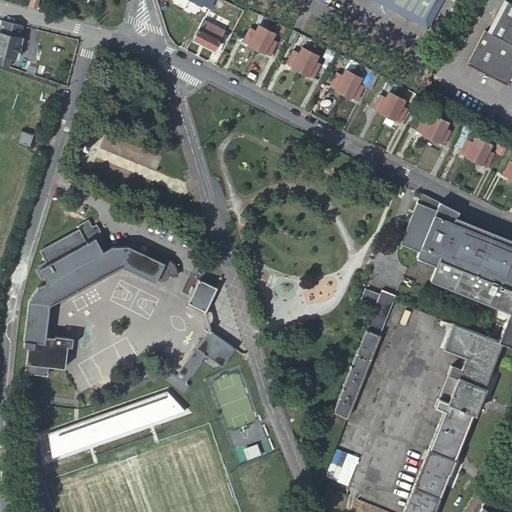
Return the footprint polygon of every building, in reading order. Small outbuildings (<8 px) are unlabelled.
[(29,0),(28,6),(37,9),(38,0),(29,0)] [(188,0),(202,7),(202,5),(209,9),(213,0),(188,0)] [(230,5),(220,0),(214,0),(213,5),(227,14),(230,5)] [(391,0),(424,18),(433,0),(391,0)] [(511,2),(508,1),(491,33),(485,30),(467,63),(507,85),(511,75),(511,2)] [(192,39),(222,53),(233,31),(231,30),(241,10),(233,6),(229,16),(225,14),(218,27),(203,18),(192,39)] [(271,19),(262,15),(258,24),(263,27),(264,25),(267,26),(271,19)] [(9,34),(11,23),(4,21),(1,32),(0,31),(0,64),(9,34)] [(22,26),(11,23),(9,34),(19,36),(22,26)] [(248,45),(256,49),(259,43),(267,26),(264,25),(263,27),(258,24),(255,30),(249,27),(242,41),(248,44),(248,45)] [(259,43),(256,49),(264,53),(265,52),(270,55),(277,41),(271,38),(274,32),(269,30),(270,27),(267,26),(259,43)] [(295,30),(289,41),(295,44),(301,33),(295,30)] [(0,64),(8,67),(10,57),(14,58),(19,36),(9,34),(0,64)] [(291,67),(299,71),(309,51),(311,48),(308,47),(307,49),(301,46),(299,52),(293,49),(286,63),(291,66),(291,67)] [(309,51),(299,71),(308,75),(308,74),(313,77),(320,64),(314,61),(318,55),(312,52),(313,49),(311,48),(309,51)] [(349,58),(344,68),(350,71),(351,69),(354,70),(358,63),(349,58)] [(378,73),(358,63),(354,70),(357,72),(356,74),(361,77),(358,82),(363,85),(371,89),(378,73)] [(343,93),(354,70),(351,69),(350,71),(344,68),(341,74),(337,72),(330,86),(335,88),(335,89),(343,93)] [(354,70),(343,93),(351,97),(351,96),(357,99),(363,85),(358,82),(361,77),(356,74),(357,72),(354,70)] [(401,85),(390,79),(385,89),(388,91),(393,94),(395,91),(397,93),(401,85)] [(378,111),(386,115),(397,93),(395,91),(393,94),(388,91),(385,97),(379,94),(373,107),(379,110),(378,111)] [(397,93),(386,115),(394,120),(395,119),(399,121),(400,122),(407,108),(401,105),(404,99),(399,96),(400,94),(397,93)] [(422,97),(415,93),(409,106),(416,110),(422,97)] [(436,125),(441,115),(438,114),(436,116),(431,113),(429,119),(423,116),(416,130),(422,133),(421,134),(429,137),(436,125)] [(444,116),(441,115),(436,125),(429,137),(438,142),(438,141),(444,144),(450,130),(445,128),(448,122),(442,119),(444,116)] [(484,137),(486,133),(465,122),(454,143),(462,147),(466,139),(471,141),(474,135),(479,138),(481,135),(484,137)] [(28,145),(32,134),(21,131),(17,141),(28,145)] [(467,157),(473,160),(479,148),(484,137),(481,135),(479,138),(474,135),(471,141),(466,139),(462,147),(459,152),(465,155),(465,156),(467,157)] [(146,163),(150,150),(104,136),(100,149),(146,163)] [(473,160),(481,164),(482,163),(488,166),(494,152),(488,149),(491,144),(486,141),(487,138),(484,137),(479,148),(473,160)] [(499,139),(493,151),(501,155),(507,143),(499,139)] [(508,178),(511,179),(511,161),(510,160),(503,174),(508,177),(508,178)] [(511,239),(500,233),(474,220),(446,206),(422,194),(420,199),(418,198),(400,243),(418,251),(416,257),(435,265),(430,278),(474,295),(474,297),(509,312),(497,340),(500,341),(500,343),(511,347),(511,239)] [(85,225),(39,250),(45,261),(37,265),(38,268),(35,270),(40,279),(43,277),(46,282),(37,287),(27,301),(23,339),(23,346),(27,347),(24,372),(53,375),(54,370),(54,371),(55,366),(71,368),(73,346),(78,347),(79,338),(61,336),(61,338),(52,337),(52,336),(45,336),(48,304),(49,303),(49,302),(117,265),(118,266),(120,265),(154,281),(155,281),(157,281),(158,280),(160,280),(161,281),(163,281),(164,280),(165,279),(167,278),(168,277),(169,276),(171,277),(172,275),(176,276),(176,274),(177,272),(177,271),(176,269),(176,268),(175,266),(174,265),(172,263),(170,262),(168,260),(166,259),(165,259),(164,262),(127,245),(111,245),(110,248),(104,238),(97,241),(88,227),(85,225)] [(215,287),(198,279),(194,287),(191,286),(187,295),(190,296),(187,302),(204,311),(215,287)] [(309,471),(317,490),(319,484),(364,371),(393,299),(395,295),(381,289),(379,294),(364,288),(359,302),(374,308),(332,410),(326,427),(321,440),(318,448),(309,471)] [(402,511),(431,511),(448,473),(449,474),(455,458),(454,457),(472,413),(474,413),(484,388),(483,387),(500,343),(500,341),(497,340),(452,322),(442,347),(465,356),(459,369),(450,365),(446,373),(450,375),(440,399),(436,398),(433,407),(442,410),(402,511)] [(221,365),(234,348),(209,330),(176,376),(165,368),(160,375),(184,392),(188,385),(185,382),(191,374),(192,375),(201,361),(205,354),(221,365)] [(169,390),(115,406),(120,425),(167,411),(166,407),(174,405),(169,390)] [(10,397),(9,401),(46,405),(47,402),(10,397)] [(326,427),(332,410),(319,404),(312,421),(326,427)] [(297,420),(289,424),(295,439),(318,448),(321,440),(307,434),(301,429),(297,420)] [(498,511),(505,503),(490,493),(480,506),(483,508),(479,511),(498,511)]
